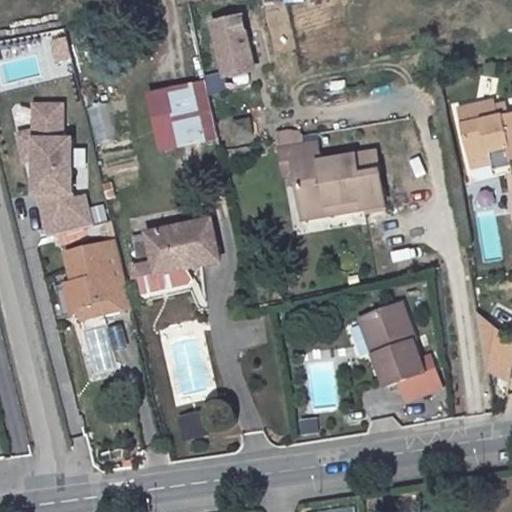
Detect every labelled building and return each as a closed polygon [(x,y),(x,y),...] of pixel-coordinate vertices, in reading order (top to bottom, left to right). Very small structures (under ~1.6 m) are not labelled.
[(256,76),(238,19),(202,30),(220,88),(256,76)] [(56,62),(76,60),(73,38),(54,41),(56,62)] [(209,144),(201,92),(157,98),(165,151),(209,144)] [(494,98),(464,103),(467,120),(497,115),(494,98)] [(113,143),(111,103),(96,104),(98,144),(113,143)] [(70,194),(69,107),(31,107),(32,194),(70,194)] [(467,120),(462,121),(469,158),(488,154),(509,150),(511,157),(511,112),(497,115),(467,120)] [(292,149),(280,149),(285,178),(296,176),(293,160),(321,157),(319,144),(292,149)] [(488,154),(469,158),(470,165),(490,162),(488,154)] [(321,157),(293,160),(296,176),(303,221),(328,217),(327,207),(362,202),(363,212),(384,209),(375,155),(322,163),(321,157)] [(362,202),(327,207),(328,217),(363,212),(362,202)] [(211,219),(147,231),(155,273),(193,265),(218,260),(211,219)] [(117,239),(66,252),(78,305),(130,294),(117,239)] [(193,265),(155,273),(158,291),(196,282),(200,279),(193,265)] [(81,319),(133,307),(130,294),(78,305),(81,319)] [(404,304),(369,314),(381,353),(373,356),(384,387),(422,377),(411,344),(415,343),(404,304)] [(369,314),(361,317),(373,356),(381,353),(369,314)] [(500,332),(476,314),(486,367),(500,332)] [(507,335),(500,332),(486,367),(509,376),(511,368),(511,345),(504,342),(507,335)] [(180,420),(188,441),(211,433),(204,411),(180,420)]
